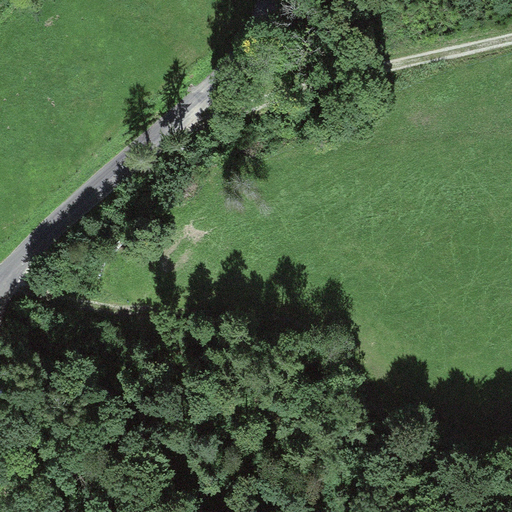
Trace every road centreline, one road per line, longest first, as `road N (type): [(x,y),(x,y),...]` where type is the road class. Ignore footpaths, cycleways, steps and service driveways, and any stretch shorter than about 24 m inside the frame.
road 1 (unclassified): [(269,0),(220,78),(36,241),(0,289)]
road 2 (track): [(160,134),(511,36)]
